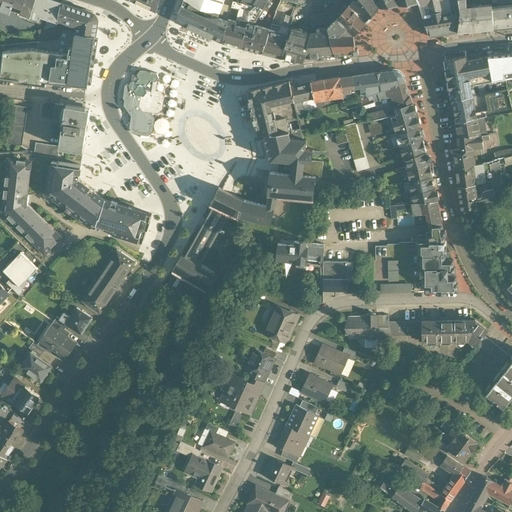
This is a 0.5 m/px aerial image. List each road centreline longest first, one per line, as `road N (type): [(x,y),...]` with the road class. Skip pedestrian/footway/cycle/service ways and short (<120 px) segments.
road 1 (tertiary): [(0,497),(171,230),(168,202),(118,130),(108,100)]
road 2 (residential): [(220,511),(305,332),(327,308),(462,300),(511,326)]
road 3 (residential): [(418,55),(455,234),(511,324)]
road 4 (tertiary): [(418,55),(233,80),(148,39)]
